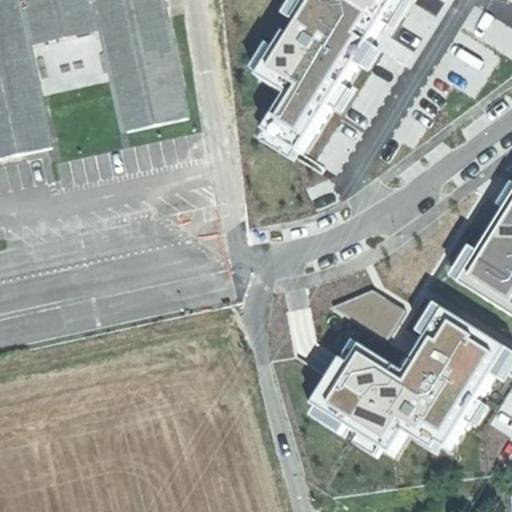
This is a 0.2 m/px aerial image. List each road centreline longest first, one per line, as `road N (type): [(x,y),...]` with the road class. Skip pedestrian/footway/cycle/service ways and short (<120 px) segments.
road 1 (residential): [(511,123),(374,225),(244,263)]
road 2 (track): [(256,312),(0,365)]
road 3 (residential): [(311,511),(253,300)]
